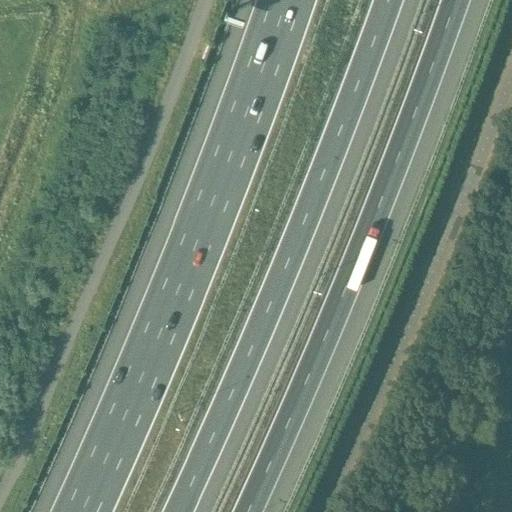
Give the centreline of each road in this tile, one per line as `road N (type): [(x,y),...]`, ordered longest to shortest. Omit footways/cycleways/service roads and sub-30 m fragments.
road 1 (motorway): [(177,511),(275,294),(387,0)]
road 2 (motorway): [(248,511),(455,0)]
road 3 (motorway): [(287,0),(80,511)]
road 4 (unclassified): [(207,0),(0,490)]
